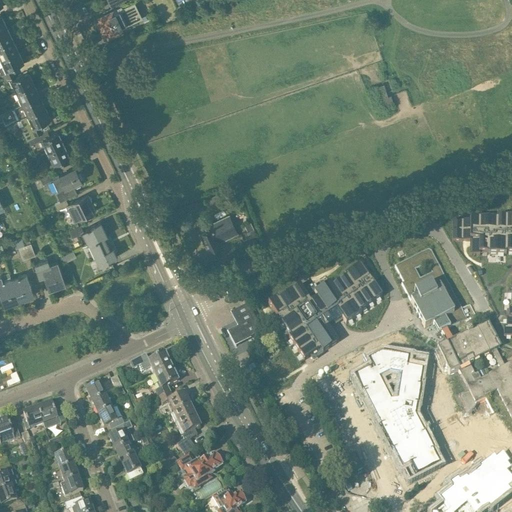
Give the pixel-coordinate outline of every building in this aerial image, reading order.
[(126,0),(107,0),(112,10),(98,16),(100,19),(97,21),(103,35),(106,33),(108,37),(122,30),(120,27),(134,20),(127,5),(124,6),(122,2),(126,0)] [(0,44),(11,39),(5,27),(0,29),(0,44)] [(0,55),(1,58),(17,51),(11,39),(0,44),(0,55)] [(1,58),(0,58),(0,71),(4,80),(16,75),(12,67),(23,62),(17,51),(1,58)] [(16,76),(16,75),(4,80),(8,88),(14,84),(17,91),(33,83),(27,71),(16,76)] [(38,95),(33,83),(17,91),(20,98),(14,101),(16,106),(38,95)] [(379,96),(386,94),(383,83),(375,85),(379,96)] [(379,97),(382,106),(393,102),(390,93),(379,97)] [(21,118),(44,107),(38,95),(16,106),(13,107),(19,119),(21,118)] [(28,139),(43,132),(39,124),(50,119),(44,107),(21,118),(24,125),(21,126),(27,139),(28,139)] [(44,147),(47,152),(64,144),(58,131),(50,135),(47,130),(43,132),(28,139),(31,144),(43,138),(46,146),(44,147)] [(70,156),(64,144),(47,152),(49,157),(51,156),(55,163),(70,156)] [(75,167),(58,175),(56,170),(41,177),(44,183),(53,178),(59,191),(57,192),(61,200),(66,198),(76,193),(74,188),(82,184),(81,181),(81,180),(75,167)] [(88,194),(68,204),(66,198),(61,200),(54,203),(57,209),(66,205),(73,221),(96,210),(88,194)] [(209,197),(213,205),(220,202),(216,194),(209,197)] [(207,230),(200,233),(208,250),(220,244),(219,241),(237,233),(229,215),(210,224),(209,222),(204,225),(207,230)] [(453,221),(452,242),(470,242),(470,256),(480,256),(480,254),(487,254),(487,255),(506,255),(506,254),(511,254),(511,293),(511,311),(508,311),(508,320),(506,320),(506,328),(504,328),(503,339),(511,338),(511,217),(496,217),(496,219),(470,219),(470,221),(453,221)] [(100,221),(82,230),(89,243),(104,236),(107,235),(100,221)] [(244,225),(248,232),(253,229),(250,222),(244,225)] [(72,236),(81,232),(78,226),(69,230),(72,236),(73,236),(72,236)] [(99,265),(102,271),(113,266),(111,260),(111,259),(117,256),(112,246),(109,248),(104,236),(89,243),(99,265)] [(25,245),(29,257),(35,255),(31,243),(25,245)] [(23,259),(29,257),(25,245),(19,247),(23,259)] [(433,325),(438,334),(467,320),(431,252),(428,251),(395,268),(403,284),(401,285),(425,329),(433,325)] [(65,284),(57,261),(48,265),(46,259),(33,264),(38,277),(44,275),(49,290),(65,284)] [(277,299),(268,305),(290,338),(288,339),(304,362),(320,351),(323,354),(338,343),(329,329),(342,320),(346,325),(362,315),(360,313),(382,298),(360,266),(344,277),(346,278),(332,287),(330,284),(314,295),(317,299),(311,303),(300,286),(278,301),(277,299)] [(11,278),(19,301),(34,295),(26,273),(11,278)] [(0,295),(4,306),(19,301),(11,278),(3,281),(1,276),(0,275),(0,295)] [(247,307),(233,315),(240,329),(241,331),(245,329),(249,338),(260,332),(247,307)] [(241,331),(240,329),(227,336),(235,351),(250,343),(247,339),(249,338),(245,329),(241,331)] [(151,369),(154,376),(171,368),(165,355),(148,363),(145,357),(141,359),(129,365),(132,371),(139,368),(141,374),(151,369)] [(369,371),(354,379),(362,395),(362,394),(380,428),(379,429),(392,453),(393,453),(402,471),(403,471),(409,482),(439,466),(432,452),(433,452),(425,435),(424,435),(415,418),(417,407),(418,407),(421,388),(420,388),(424,363),(408,361),(408,359),(381,355),(368,362),(372,371),(370,372),(369,371)] [(155,392),(158,399),(170,394),(167,388),(178,382),(174,375),(175,374),(173,369),(171,370),(171,368),(154,376),(158,385),(156,386),(159,391),(155,392)] [(117,391),(122,389),(116,378),(111,381),(116,392),(117,391)] [(85,391),(91,404),(105,397),(107,396),(100,380),(89,385),(91,388),(85,391)] [(173,400),(170,394),(158,399),(162,406),(167,404),(173,414),(173,415),(189,407),(184,395),(173,400)] [(111,410),(105,397),(91,404),(97,416),(111,410)] [(37,409),(43,425),(45,432),(61,427),(58,419),(56,419),(51,404),(37,409)] [(195,450),(189,442),(197,437),(194,431),(200,429),(192,413),(194,413),(191,407),(190,408),(189,407),(173,415),(173,414),(171,416),(181,438),(182,437),(184,441),(176,447),(184,458),(195,450)] [(115,408),(111,410),(97,416),(103,429),(108,426),(111,432),(124,426),(121,420),(120,420),(115,408)] [(29,431),(43,425),(37,409),(23,414),(26,422),(22,423),(26,432),(29,431)] [(0,422),(0,444),(1,446),(14,441),(7,420),(0,422)] [(109,440),(115,452),(128,446),(134,443),(128,431),(132,428),(129,423),(124,426),(111,432),(113,437),(109,440)] [(25,444),(29,456),(30,456),(35,454),(27,434),(21,436),(25,444)] [(61,438),(55,440),(49,443),(51,448),(63,444),(61,438)] [(23,458),(29,456),(25,444),(19,447),(23,458)] [(121,464),(134,458),(128,446),(115,452),(121,464)] [(480,511),(488,506),(489,508),(511,491),(509,487),(511,484),(511,465),(511,466),(508,463),(510,461),(503,452),(496,457),(494,454),(479,466),(480,468),(468,478),(466,476),(460,482),(458,479),(449,486),(453,490),(439,501),(443,506),(435,511),(480,511)] [(59,471),(73,466),(68,453),(54,458),(59,471)] [(200,463),(199,461),(194,464),(189,455),(176,464),(182,473),(184,471),(188,478),(184,480),(184,482),(188,489),(190,489),(197,485),(199,488),(210,481),(211,479),(210,477),(213,475),(211,473),(221,467),(215,457),(215,458),(213,455),(200,463)] [(6,458),(0,460),(0,467),(9,464),(6,458)] [(134,458),(121,464),(129,482),(143,476),(134,458)] [(78,479),(73,466),(59,471),(55,473),(57,478),(61,477),(64,484),(78,479)] [(0,492),(11,488),(17,486),(10,467),(0,470),(0,492)] [(83,492),(78,479),(64,484),(60,485),(65,498),(83,492)] [(222,489),(216,479),(196,492),(202,502),(222,489)] [(22,500),(16,501),(11,488),(0,492),(0,507),(0,508),(10,504),(12,510),(24,505),(22,500)] [(227,490),(212,500),(216,507),(219,511),(238,511),(237,509),(238,508),(240,509),(243,508),(243,506),(245,505),(243,502),(244,500),(242,498),(240,498),(239,495),(236,497),(234,495),(231,497),(227,490)] [(72,509),(72,511),(92,511),(89,502),(83,504),(81,499),(75,501),(69,504),(65,505),(67,510),(72,509)]
